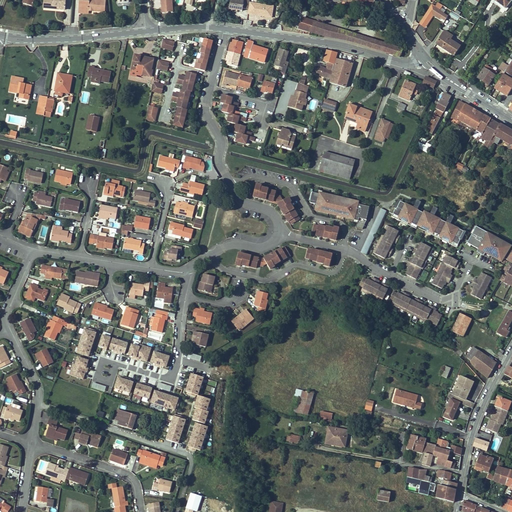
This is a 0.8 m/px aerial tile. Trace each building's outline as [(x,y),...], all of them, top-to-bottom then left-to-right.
[(59,9),(65,10),(65,0),(44,0),(43,8),(53,9),(53,6),(59,7),(59,9)] [(81,0),(82,2),(80,1),(79,7),(81,7),(81,10),(89,11),(89,7),(93,8),(93,11),(105,12),(105,1),(91,0),(81,0)] [(161,0),(163,13),(172,12),(172,3),(171,0),(161,0)] [(249,2),(249,0),(243,0),(244,1),(237,0),(230,0),(229,9),(242,11),(243,8),(248,9),(249,2)] [(494,0),(495,0),(505,8),(511,0),(494,0)] [(274,6),(249,2),(248,9),(248,14),(272,18),(274,6)] [(439,9),(434,7),(430,14),(438,19),(439,17),(444,20),(445,20),(448,16),(438,11),(439,9)] [(404,49),(305,18),(307,11),(301,9),(299,17),(301,17),(298,28),(323,36),(350,41),(399,57),(404,49)] [(436,44),(454,56),(460,46),(450,40),(453,36),(444,31),(436,44)] [(213,41),(205,39),(204,43),(202,48),(211,50),(213,41)] [(230,44),(228,51),(240,55),(243,42),(233,40),(232,43),(232,44),(230,44)] [(254,42),(248,41),(244,56),(264,63),(268,50),(253,45),(254,42)] [(211,50),(202,48),(201,53),(202,54),(201,59),(208,61),(211,50)] [(285,74),(289,62),(285,61),(288,51),(280,49),(274,65),(280,67),(283,68),(281,73),(285,74)] [(330,78),(337,53),(327,50),(324,61),(328,63),(327,69),(324,68),(319,66),(317,74),(330,78)] [(240,55),(228,51),(227,59),(228,59),(227,61),(227,64),(237,67),(240,55)] [(154,59),(135,55),(131,73),(142,75),(149,77),(151,70),(151,71),(154,59)] [(201,59),(200,59),(199,64),(197,63),(195,69),(205,71),(208,61),(201,59)] [(333,72),(349,76),(353,63),(337,59),(333,72)] [(505,64),(502,62),(498,69),(501,71),(498,75),(501,77),(503,75),(505,72),(508,66),(505,64)] [(484,69),(495,76),(497,72),(486,65),(484,69)] [(109,83),(111,72),(101,70),(101,72),(94,70),(94,69),(94,67),(90,66),(87,77),(92,77),(91,81),(96,83),(97,80),(100,81),(109,83)] [(484,69),(477,78),(488,86),(495,76),(484,69)] [(194,83),(196,74),(187,72),(186,77),(179,75),(178,79),(194,83)] [(231,83),(237,85),(240,76),(226,72),(222,84),(226,86),(227,84),(231,85),(231,83)] [(349,76),(333,72),(330,83),(346,88),(349,76)] [(72,76),(68,75),(67,77),(58,76),(55,91),(56,91),(63,92),(69,94),(72,76)] [(237,85),(237,86),(245,88),(245,87),(247,87),(250,88),(253,78),(248,76),(248,77),(240,75),(240,76),(237,85)] [(511,80),(503,75),(495,88),(507,96),(511,88),(511,80)] [(21,79),(13,77),(10,92),(21,94),(20,98),(29,100),(30,95),(28,95),(29,85),(23,84),(20,83),(21,79)] [(433,88),(436,82),(426,77),(423,83),(433,88)] [(194,83),(178,79),(177,83),(184,85),(183,90),(191,92),(192,92),(194,83)] [(272,93),(275,85),(271,83),(264,81),(261,91),(264,92),(265,91),(267,91),(272,93)] [(406,81),(399,97),(409,100),(416,85),(406,81)] [(308,90),(297,87),(294,97),(293,99),(291,98),(288,106),(302,110),(303,104),(302,104),(304,99),(305,99),(308,90)] [(183,90),(181,89),(180,94),(173,93),(172,96),(188,101),(191,92),(183,90)] [(451,96),(444,93),(436,109),(437,110),(443,113),(448,103),(447,103),(451,96)] [(232,97),(223,95),(221,103),(224,104),(234,106),(237,107),(238,103),(231,101),(232,97)] [(188,101),(172,96),(171,100),(178,102),(177,107),(178,107),(186,109),(188,101)] [(48,99),(40,97),(38,110),(45,112),(48,99)] [(54,100),(48,99),(45,112),(44,116),(51,117),(54,100)] [(322,108),(334,112),(337,103),(325,99),(322,108)] [(484,116),(459,101),(452,117),(457,120),(457,119),(476,130),(484,116)] [(403,112),(406,105),(400,102),(397,109),(403,112)] [(234,106),(224,104),(222,112),(229,114),(239,116),(240,112),(233,110),(234,106)] [(371,114),(372,112),(350,104),(349,105),(356,108),(355,110),(358,111),(358,110),(364,113),(365,112),(371,114)] [(356,108),(349,105),(346,112),(347,112),(345,119),(357,123),(360,124),(358,129),(365,132),(366,130),(365,129),(366,126),(367,126),(371,114),(365,112),(364,113),(358,110),(358,111),(355,110),(356,108)] [(178,107),(176,116),(185,119),(187,110),(186,109),(178,107)] [(432,135),(443,113),(437,110),(426,132),(432,135)] [(239,116),(229,114),(227,122),(236,124),(237,124),(238,120),(245,122),(246,118),(239,116)] [(96,132),(99,117),(89,115),(86,130),(96,132)] [(176,116),(173,125),(182,128),(185,119),(176,116)] [(476,139),(478,140),(480,138),(481,136),(490,119),(484,116),(476,130),(475,132),(479,134),(476,139)] [(485,149),(500,125),(490,119),(481,136),(480,138),(486,142),(483,147),(485,149)] [(390,123),(382,120),(374,139),(383,142),(384,138),(390,123)] [(387,139),(393,124),(390,123),(384,138),(387,139)] [(237,124),(236,124),(234,132),(238,133),(250,136),(251,133),(244,131),(246,127),(237,124)] [(510,130),(500,125),(485,149),(487,150),(485,153),(487,155),(493,143),(498,144),(501,139),(502,140),(510,130)] [(288,144),(293,145),(296,137),(291,135),(289,131),(285,129),(284,132),(282,132),(280,136),(279,136),(276,144),(282,146),(282,144),(288,146),(288,144)] [(511,131),(510,130),(502,140),(509,144),(505,150),(507,152),(511,144),(511,131)] [(250,136),(238,133),(236,141),(246,144),(247,140),(254,141),(255,137),(250,136)] [(324,152),(321,165),(333,169),(337,156),(324,152)] [(179,168),(180,161),(173,159),(168,158),(159,156),(157,166),(165,168),(173,170),(174,167),(179,168)] [(201,160),(186,156),(183,166),(190,168),(203,171),(205,167),(203,163),(201,162),(201,160)] [(355,161),(337,156),(333,169),(345,172),(351,174),(355,161)] [(8,168),(0,164),(0,182),(1,180),(3,180),(7,171),(8,168)] [(333,169),(321,165),(319,171),(343,178),(345,172),(333,169)] [(28,180),(28,181),(41,184),(43,174),(30,171),(30,169),(26,169),(24,179),(28,180)] [(73,173),(57,170),(55,181),(61,182),(61,181),(68,183),(67,184),(70,184),(73,173)] [(111,184),(106,183),(103,195),(107,196),(108,194),(113,195),(121,197),(121,196),(124,197),(125,188),(119,186),(120,182),(112,180),(111,184)] [(205,185),(190,181),(189,185),(183,183),(182,187),(181,187),(180,191),(188,193),(188,192),(195,193),(202,195),(205,185)] [(256,185),(253,196),(273,202),(278,203),(287,220),(289,219),(290,221),(292,224),(299,219),(290,203),(291,202),(288,198),(282,201),(280,196),(275,195),(276,192),(269,190),(269,189),(261,187),(262,186),(256,185)] [(151,193),(135,190),(133,200),(139,201),(148,203),(148,205),(155,207),(156,201),(149,200),(151,193)] [(39,193),(35,192),(33,201),(36,201),(36,204),(51,207),(53,197),(45,196),(38,194),(39,193)] [(356,228),(362,229),(368,216),(367,216),(369,207),(367,206),(365,206),(366,204),(354,201),(348,200),(332,196),(330,205),(327,205),(329,195),(323,193),(320,192),(319,194),(317,193),(312,192),(310,201),(310,203),(315,204),(317,204),(315,211),(328,214),(329,211),(344,214),(344,217),(353,219),(353,220),(358,221),(357,223),(357,224),(356,228)] [(78,211),(80,202),(66,199),(65,200),(61,199),(59,209),(63,210),(64,209),(71,210),(71,209),(78,211)] [(414,208),(400,201),(396,209),(392,207),(389,212),(393,214),(394,213),(396,214),(397,216),(404,220),(407,219),(412,222),(413,224),(417,227),(418,225),(421,227),(423,226),(429,229),(430,231),(437,235),(440,234),(445,237),(446,239),(453,243),(455,242),(458,243),(460,239),(463,231),(450,225),(448,229),(447,231),(444,229),(445,228),(447,223),(434,217),(433,216),(429,224),(427,223),(431,215),(430,215),(424,212),(423,213),(417,210),(416,210),(414,214),(415,214),(414,216),(411,214),(412,213),(414,208)] [(181,203),(176,202),(174,213),(192,217),(195,207),(188,205),(181,203)] [(116,219),(118,208),(101,205),(98,218),(103,218),(103,217),(108,218),(116,219)] [(367,255),(386,210),(380,208),(361,252),(367,255)] [(393,214),(389,212),(388,215),(416,229),(417,227),(413,224),(412,222),(407,219),(404,220),(397,216),(396,214),(394,213),(393,214)] [(44,216),(29,213),(24,222),(23,226),(21,226),(19,230),(23,232),(22,233),(30,237),(33,231),(32,230),(34,224),(36,224),(38,220),(39,221),(40,219),(45,220),(46,216),(44,216)] [(151,219),(136,216),(134,227),(149,230),(151,219)] [(184,226),(171,222),(169,229),(173,231),(173,232),(182,234),(181,236),(191,239),(193,230),(184,227),(184,226)] [(62,227),(53,225),(51,239),(59,240),(67,242),(67,243),(71,243),(72,234),(68,234),(69,232),(62,231),(62,227)] [(314,225),(312,234),(336,240),(339,229),(334,227),(333,229),(326,227),(318,225),(318,226),(314,225)] [(418,225),(417,227),(457,247),(458,243),(455,242),(453,243),(446,239),(445,237),(440,234),(437,235),(430,231),(429,229),(423,226),(421,227),(418,225)] [(387,226),(373,253),(385,259),(386,255),(389,257),(392,250),(390,248),(393,242),(395,243),(399,236),(396,235),(398,231),(387,226)] [(504,258),(507,260),(511,251),(511,246),(506,243),(502,241),(496,237),(491,235),(476,227),(472,234),(468,241),(467,243),(471,245),(478,249),(477,251),(480,252),(481,251),(485,253),(490,256),(492,257),(492,256),(494,257),(500,261),(502,261),(504,258)] [(112,249),(114,239),(106,237),(99,236),(91,235),(89,244),(93,244),(93,243),(97,243),(96,246),(104,248),(112,249)] [(123,248),(139,251),(139,254),(143,254),(145,244),(141,244),(141,241),(125,238),(123,248)] [(409,267),(406,274),(416,279),(421,269),(422,269),(433,248),(421,243),(419,246),(417,245),(413,252),(416,253),(413,260),(410,258),(407,265),(409,267)] [(181,251),(182,247),(174,246),(174,250),(171,249),(169,249),(169,252),(165,252),(164,260),(168,260),(168,259),(172,260),(176,260),(178,251),(181,251)] [(259,258),(238,253),(235,265),(241,266),(241,265),(249,267),(249,266),(256,268),(257,265),(261,266),(266,263),(270,269),(274,267),(274,265),(290,256),(286,248),(282,250),(281,251),(280,249),(263,259),(259,258)] [(332,255),(308,249),(306,257),(310,258),(309,259),(317,261),(317,262),(324,264),(324,265),(329,267),(332,255)] [(457,261),(446,255),(432,284),(442,289),(445,281),(448,283),(452,276),(449,274),(452,267),(456,269),(458,266),(456,264),(457,261)] [(511,285),(511,265),(508,264),(506,268),(509,270),(508,272),(507,271),(505,274),(507,275),(506,277),(503,276),(501,280),(511,285)] [(52,277),(61,279),(63,269),(42,265),(41,273),(46,274),(45,276),(52,277)] [(9,273),(2,270),(1,271),(0,270),(0,282),(4,284),(9,273)] [(77,271),(75,282),(98,287),(100,274),(94,273),(94,274),(85,273),(77,271)] [(471,294),(481,299),(492,278),(482,273),(478,280),(475,279),(472,286),(474,287),(471,294)] [(215,277),(204,274),(202,283),(200,282),(198,290),(209,293),(211,285),(212,285),(213,285),(215,277)] [(386,285),(382,283),(381,286),(377,284),(379,281),(372,278),(370,281),(367,279),(367,280),(363,278),(360,285),(363,287),(361,290),(382,301),(388,289),(384,288),(386,285)] [(150,282),(145,282),(144,285),(131,283),(129,298),(135,299),(135,295),(143,296),(143,290),(149,291),(149,288),(150,282)] [(166,284),(159,283),(157,298),(164,299),(171,300),(173,289),(165,288),(166,284)] [(38,287),(31,284),(25,298),(33,301),(35,297),(43,301),(47,293),(43,291),(37,288),(38,287)] [(268,294),(258,291),(255,299),(257,300),(255,306),(258,307),(257,311),(265,313),(268,300),(266,300),(268,294)] [(393,301),(391,304),(425,321),(426,320),(437,325),(442,316),(434,312),(436,309),(429,306),(427,308),(421,305),(422,302),(415,299),(414,301),(408,298),(409,296),(402,292),(401,295),(397,293),(397,294),(393,292),(390,299),(393,301)] [(70,297),(62,294),(57,305),(65,308),(64,309),(73,313),(74,312),(77,313),(81,305),(77,303),(76,305),(68,301),(69,299),(70,297)] [(99,304),(95,303),(92,314),(111,320),(114,311),(107,308),(99,306),(99,304)] [(121,325),(133,329),(138,314),(135,314),(136,310),(127,307),(121,325)] [(198,309),(194,308),(193,316),(196,317),(195,321),(210,324),(212,314),(204,312),(198,310),(198,309)] [(246,310),(239,315),(240,316),(232,323),(239,331),(254,319),(246,310)] [(511,312),(509,311),(496,332),(506,337),(509,332),(508,331),(506,330),(508,327),(511,319),(511,312)] [(471,319),(460,313),(451,331),(462,336),(471,319)] [(167,316),(156,314),(156,317),(155,317),(153,326),(152,331),(162,333),(165,320),(167,320),(167,316)] [(70,323),(54,316),(52,320),(49,328),(48,327),(44,336),(54,340),(58,332),(61,324),(62,325),(68,327),(70,323)] [(29,318),(20,323),(29,341),(34,339),(35,336),(33,333),(36,332),(29,318)] [(76,352),(68,376),(80,380),(88,356),(87,356),(88,350),(90,351),(98,327),(86,323),(78,347),(80,348),(78,353),(76,352)] [(204,334),(196,332),(194,336),(197,337),(196,339),(195,339),(193,346),(198,348),(198,346),(201,346),(205,347),(208,336),(204,335),(204,334)] [(113,340),(110,339),(110,338),(103,335),(99,346),(103,347),(103,349),(106,350),(107,347),(110,348),(110,349),(114,350),(113,352),(120,355),(121,353),(125,354),(128,343),(113,338),(113,340)] [(147,362),(151,348),(140,345),(139,347),(132,344),(128,355),(133,356),(132,358),(139,361),(139,359),(147,362)] [(2,346),(0,347),(0,368),(11,363),(7,356),(5,357),(3,355),(6,354),(2,346)] [(484,355),(473,347),(466,357),(471,362),(475,367),(484,355)] [(46,349),(37,354),(40,360),(44,367),(53,363),(46,349)] [(149,363),(166,369),(170,355),(153,350),(149,363)] [(494,362),(484,355),(475,367),(486,377),(488,378),(496,363),(494,362)] [(441,376),(447,378),(451,368),(445,366),(441,376)] [(16,374),(7,379),(9,383),(12,390),(14,393),(18,391),(20,395),(26,392),(24,388),(23,388),(20,382),(16,374)] [(198,396),(204,378),(191,374),(186,392),(188,392),(188,394),(196,397),(196,395),(198,396)] [(118,377),(115,388),(130,393),(133,382),(129,381),(130,379),(123,377),(122,379),(118,377)] [(468,394),(473,382),(461,377),(453,394),(449,393),(447,397),(451,399),(460,403),(462,399),(465,392),(468,394)] [(104,392),(106,386),(92,382),(91,388),(104,392)] [(137,384),(134,394),(149,399),(152,388),(148,387),(149,385),(142,383),(141,385),(137,384)] [(171,409),(175,395),(168,393),(168,391),(161,389),(160,391),(156,390),(153,400),(160,403),(160,405),(171,409)] [(300,403),(310,405),(313,393),(297,389),(295,396),(301,398),(300,403)] [(420,410),(422,404),(416,403),(417,399),(413,398),(413,395),(396,390),(394,399),(399,400),(398,403),(402,404),(403,403),(407,404),(406,406),(420,410)] [(465,400),(468,394),(465,392),(462,399),(460,403),(473,408),(474,404),(465,400)] [(210,399),(198,396),(194,408),(196,408),(193,420),(205,424),(208,412),(206,411),(210,399)] [(511,402),(499,397),(495,407),(496,407),(507,411),(511,402)] [(452,420),(460,403),(451,399),(448,404),(449,405),(444,417),(452,420)] [(307,415),(310,405),(300,403),(298,409),(294,408),(293,412),(307,415)] [(11,407),(8,406),(7,408),(5,415),(4,418),(7,419),(8,417),(14,419),(20,421),(23,411),(19,410),(11,407)] [(506,415),(507,411),(496,407),(495,409),(496,409),(496,411),(497,411),(493,421),(491,420),(490,420),(486,429),(497,433),(501,424),(502,425),(506,415)] [(118,410),(115,420),(117,420),(119,421),(118,425),(132,430),(134,424),(137,417),(118,410)] [(322,412),(320,418),(324,418),(324,420),(330,421),(332,414),(322,412)] [(59,417),(51,414),(47,425),(49,425),(46,434),(58,438),(64,440),(67,431),(56,427),(59,417)] [(174,416),(166,440),(178,443),(186,420),(185,419),(185,417),(176,414),(175,416),(174,416)] [(208,427),(196,423),(188,447),(189,447),(189,449),(195,451),(196,449),(200,451),(208,427)] [(331,442),(345,444),(348,431),(329,427),(326,443),(331,444),(331,442)] [(81,434),(79,440),(79,443),(87,445),(87,444),(88,442),(98,446),(102,436),(83,430),(81,434)] [(480,431),(479,436),(490,440),(492,436),(480,431)] [(299,444),(300,437),(291,435),(291,436),(290,442),(299,444)] [(411,435),(407,448),(425,454),(425,453),(433,455),(435,448),(436,445),(425,442),(426,439),(411,435)] [(489,443),(475,438),(473,446),(487,451),(489,443)] [(448,442),(438,439),(436,445),(435,448),(450,452),(452,452),(460,455),(462,448),(451,445),(450,448),(448,447),(449,444),(448,442)] [(0,465),(4,467),(6,463),(4,462),(6,456),(9,447),(0,444),(0,465)] [(450,452),(435,448),(433,455),(438,457),(436,464),(450,468),(452,462),(449,461),(447,461),(450,452)] [(128,454),(113,449),(109,460),(124,465),(128,454)] [(165,459),(143,451),(142,456),(143,456),(141,462),(147,464),(147,462),(155,465),(156,464),(157,465),(162,466),(165,459)] [(422,465),(430,467),(431,462),(436,464),(438,457),(433,455),(425,453),(425,454),(422,465)] [(482,456),(480,455),(476,466),(483,468),(482,470),(488,472),(493,459),(487,457),(488,456),(482,454),(482,456)] [(143,456),(142,456),(139,463),(156,469),(157,465),(156,464),(155,465),(147,462),(147,464),(141,462),(143,456)] [(502,463),(498,462),(494,476),(493,481),(505,485),(510,471),(500,468),(502,463)] [(66,479),(69,470),(65,469),(64,470),(58,468),(55,467),(56,466),(49,463),(45,474),(53,477),(61,480),(65,481),(66,479)] [(361,474),(362,468),(350,466),(349,473),(347,473),(346,478),(357,480),(358,475),(358,473),(361,474)] [(74,469),(70,468),(69,470),(66,479),(85,485),(89,475),(79,471),(79,472),(73,470),(74,469)] [(419,470),(408,468),(407,477),(417,479),(419,470)] [(427,470),(419,470),(417,479),(428,482),(430,477),(425,476),(427,470)] [(445,471),(440,470),(439,477),(450,480),(451,473),(445,471)] [(417,479),(407,477),(406,481),(413,483),(413,484),(417,485),(416,487),(420,488),(418,493),(428,496),(429,491),(434,492),(436,484),(431,483),(428,482),(417,479)] [(157,490),(170,493),(172,482),(160,479),(159,484),(154,483),(152,490),(157,491),(157,490)] [(457,483),(444,480),(443,486),(456,489),(457,483)] [(112,489),(115,508),(125,506),(128,505),(127,501),(125,501),(124,497),(124,498),(123,495),(124,495),(123,487),(117,488),(116,483),(108,484),(109,489),(112,489)] [(453,502),(456,489),(443,486),(440,486),(439,485),(436,498),(453,502)] [(38,487),(36,501),(47,503),(49,488),(38,487)] [(388,502),(389,502),(391,493),(378,491),(377,500),(388,502)] [(201,497),(191,493),(186,508),(197,511),(199,503),(202,503),(203,498),(201,497)] [(505,498),(501,507),(506,510),(510,500),(511,498),(506,496),(505,498)] [(387,508),(388,502),(377,500),(369,499),(368,505),(387,508)] [(463,501),(462,511),(464,511),(474,511),(476,506),(463,501)] [(3,504),(0,502),(0,509),(3,511),(2,511),(8,511),(11,507),(4,503),(3,504)] [(160,511),(159,503),(148,505),(149,511),(160,511)]
